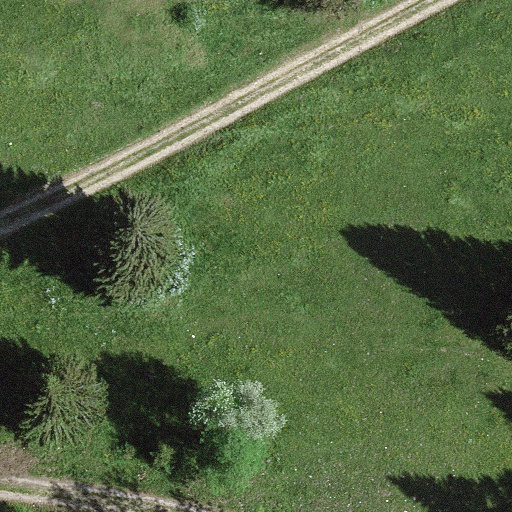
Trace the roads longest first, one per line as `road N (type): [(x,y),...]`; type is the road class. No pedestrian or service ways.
road 1 (track): [(0,441),(313,511)]
road 2 (track): [(239,0),(0,123)]
